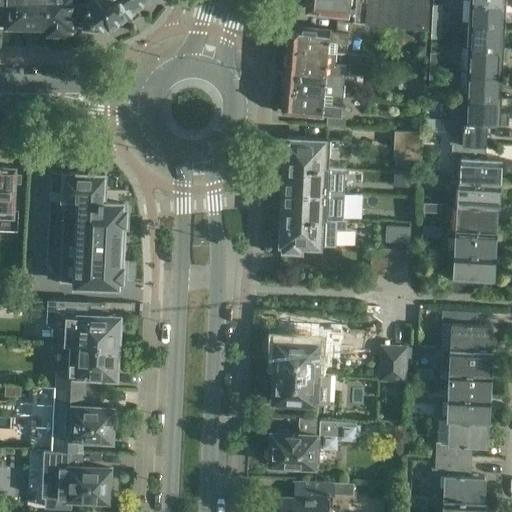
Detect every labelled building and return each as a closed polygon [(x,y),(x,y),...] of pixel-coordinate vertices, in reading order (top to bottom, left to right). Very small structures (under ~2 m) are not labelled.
[(24,24),(24,0),(0,0),(0,14),(6,14),(6,24),(10,24),(10,27),(19,27),(19,24),(24,24)] [(49,25),(49,0),(24,0),(24,24),(36,25),(36,27),(44,27),(44,25),(49,25)] [(72,25),(72,0),(49,0),(49,25),(49,31),(65,31),(65,25),(72,25)] [(72,0),(72,25),(74,25),(102,25),(105,22),(109,26),(125,13),(130,19),(140,12),(135,5),(142,0),(72,0)] [(349,0),(308,0),(307,6),(349,10),(349,0)] [(427,29),(427,0),(349,0),(349,10),(354,11),(353,22),(365,23),(365,24),(427,29)] [(505,24),(506,1),(488,0),(469,0),(468,23),(505,24)] [(433,5),(432,22),(441,22),(442,5),(433,5)] [(441,39),(441,22),(432,22),(431,39),(441,39)] [(504,48),(505,24),(468,23),(467,47),(504,48)] [(288,45),(288,47),(335,51),(336,41),(348,42),(348,31),(290,26),(289,34),(286,36),(285,42),(288,45)] [(337,51),(335,51),(288,47),(288,49),(284,49),(283,61),(287,61),(286,68),(346,73),(347,63),(336,62),(337,51)] [(503,73),(504,48),(467,47),(466,71),(503,73)] [(431,53),(430,69),(439,70),(440,53),(431,53)] [(344,95),(346,73),(286,68),(285,76),(282,76),(281,87),(284,87),(284,89),(332,93),(344,95)] [(386,68),(386,77),(405,79),(406,70),(386,68)] [(438,87),(439,70),(430,69),(429,86),(438,87)] [(501,96),(503,73),(466,71),(465,95),(501,96)] [(331,104),(332,93),(284,89),(284,92),(281,94),(280,100),(283,103),(283,104),(281,104),(281,110),(282,111),(332,115),(331,125),(347,127),(348,116),(342,116),(343,105),(331,104)] [(500,121),(501,96),(465,95),(464,110),(461,110),(461,118),(451,118),(450,132),(462,133),(486,134),(487,121),(500,121)] [(422,131),(395,130),(394,143),(422,144),(422,131)] [(462,142),(462,133),(450,132),(450,143),(451,143),(462,144),(462,142)] [(485,144),(486,134),(462,133),(462,142),(485,144)] [(285,154),(285,165),(329,166),(330,139),(290,137),(290,135),(287,135),(287,137),(286,137),(286,138),(281,137),(280,153),(285,154)] [(501,157),(499,157),(485,156),(486,144),(485,144),(462,142),(462,144),(451,143),(450,180),(460,181),(460,180),(498,182),(498,167),(501,167),(501,157)] [(421,159),(422,144),(394,143),(393,158),(421,159)] [(328,191),(329,166),(285,165),(284,175),(281,175),(280,188),(328,191)] [(15,181),(16,167),(0,166),(0,242),(5,243),(6,210),(19,210),(20,181),(15,181)] [(420,170),(406,169),(406,186),(419,186),(420,170)] [(59,282),(59,283),(119,286),(119,280),(123,280),(124,265),(120,264),(121,244),(122,223),(126,223),(127,208),(123,208),(123,202),(104,201),(104,196),(103,196),(104,174),(65,172),(64,174),(59,282)] [(442,188),(443,180),(443,179),(426,178),(425,187),(442,188)] [(497,206),(498,182),(460,180),(460,181),(459,204),(497,206)] [(326,218),(328,191),(280,188),(280,204),(283,205),(282,215),(326,218)] [(441,203),(428,203),(424,202),(423,211),(441,212),(441,203)] [(495,230),(497,206),(459,204),(458,228),(495,230)] [(346,218),(326,218),(282,215),(281,242),(284,242),(284,247),(300,248),(300,243),(335,245),(336,229),(346,229),(346,218)] [(409,240),(409,226),(387,225),(386,239),(409,240)] [(440,227),(427,226),(423,226),(422,235),(440,236),(440,227)] [(494,254),(495,230),(458,228),(456,252),(494,254)] [(382,274),(384,248),(371,248),(370,274),(372,274),(372,273),(382,274),(381,274),(382,274)] [(394,275),(395,249),(384,248),(382,274),(384,274),(393,274),(393,275),(394,275)] [(408,250),(395,249),(394,275),(395,275),(396,274),(405,275),(407,276),(408,250)] [(493,278),(494,254),(456,252),(455,274),(444,273),(443,288),(479,290),(479,278),(493,278)] [(58,343),(78,344),(119,346),(120,329),(117,329),(118,317),(86,315),(86,302),(60,301),(58,343)] [(491,324),(477,324),(478,311),(442,309),(441,323),(454,324),(453,347),(490,349),(491,324)] [(273,361),(272,370),(326,372),(327,361),(321,361),(321,342),(297,341),(294,338),(286,338),(283,341),(277,340),(276,361),(273,361)] [(118,364),(119,346),(78,344),(77,362),(69,361),(68,372),(56,371),(56,386),(84,387),(84,374),(115,376),(115,364),(118,364)] [(392,379),(393,346),(383,346),(382,345),(380,378),(392,379)] [(434,355),(434,346),(417,345),(416,354),(434,355)] [(395,346),(393,346),(392,379),(404,379),(406,346),(404,346),(404,347),(395,346)] [(489,373),(490,349),(453,347),(452,371),(489,373)] [(432,379),(433,370),(416,369),(415,378),(432,379)] [(329,373),(326,372),(272,370),(272,379),(275,379),(274,399),(280,400),(283,403),(291,403),(294,400),(329,402),(330,373),(329,373)] [(487,397),(489,373),(452,371),(451,395),(487,397)] [(111,420),(112,407),(83,406),(84,387),(56,386),(53,450),(83,451),(83,436),(114,438),(115,420),(111,420)] [(432,393),(415,393),(414,402),(431,403),(432,393)] [(486,421),(487,397),(451,395),(449,419),(486,421)] [(315,447),(327,447),(337,448),(337,437),(355,437),(355,434),(359,434),(359,423),(355,423),(356,420),(308,418),(307,420),(308,420),(307,431),(307,433),(287,432),(287,429),(276,429),(275,431),(272,431),(272,446),(268,448),(268,458),(271,460),(271,462),(274,462),(274,463),(285,463),(285,462),(296,463),(298,466),(308,466),(310,463),(318,464),(318,463),(314,462),(315,447)] [(485,445),(486,421),(449,419),(448,442),(436,441),(436,455),(471,457),(472,445),(485,445)] [(82,467),(83,451),(53,450),(44,449),(43,465),(60,465),(59,496),(108,498),(108,495),(111,496),(112,482),(108,482),(109,468),(82,467)] [(484,476),(470,475),(471,463),(435,461),(435,475),(447,475),(446,498),(483,500),(484,476)] [(335,482),(303,480),(299,480),(299,492),(295,491),(295,497),(281,496),(280,511),(329,511),(330,494),(334,494),(335,482)] [(428,497),(411,497),(411,506),(428,506),(428,497)] [(482,511),(483,500),(446,498),(444,511),(482,511)]
